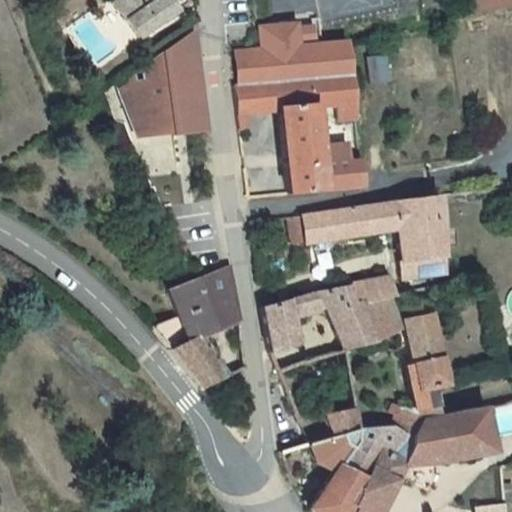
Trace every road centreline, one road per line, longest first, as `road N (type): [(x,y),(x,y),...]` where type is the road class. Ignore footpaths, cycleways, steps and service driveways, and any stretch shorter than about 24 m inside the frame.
road 1 (residential): [(249,483),(261,449),(260,394),(208,0)]
road 2 (tertiary): [(249,483),(150,352),(96,296),(0,228)]
